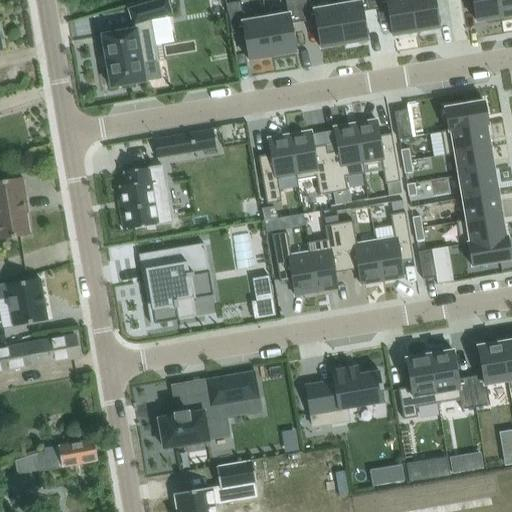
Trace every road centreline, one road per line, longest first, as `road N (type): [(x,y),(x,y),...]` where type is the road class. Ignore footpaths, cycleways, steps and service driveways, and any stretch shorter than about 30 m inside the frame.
road 1 (residential): [(511,57),(66,129)]
road 2 (residential): [(107,367),(511,296)]
road 3 (residential): [(107,367),(66,129)]
road 4 (residential): [(132,511),(107,367)]
road 5 (residential): [(66,129),(44,0)]
